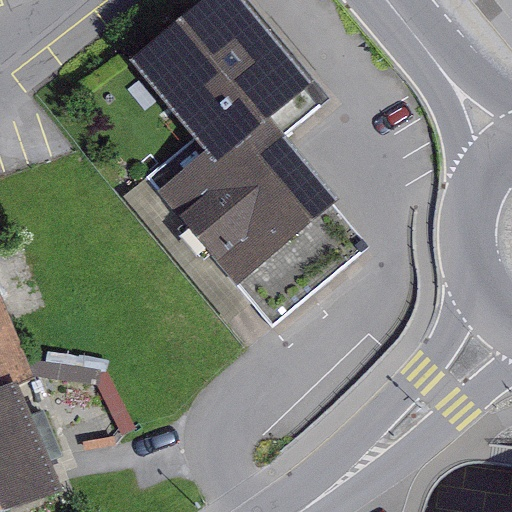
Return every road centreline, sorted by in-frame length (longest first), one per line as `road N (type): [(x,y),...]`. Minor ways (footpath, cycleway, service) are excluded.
road 1 (residential): [(470,274),(458,311),(351,472)]
road 2 (tertiary): [(384,0),(504,156)]
road 3 (residential): [(351,472),(511,365)]
road 4 (tertiary): [(504,156),(485,174),(464,222),(470,274)]
